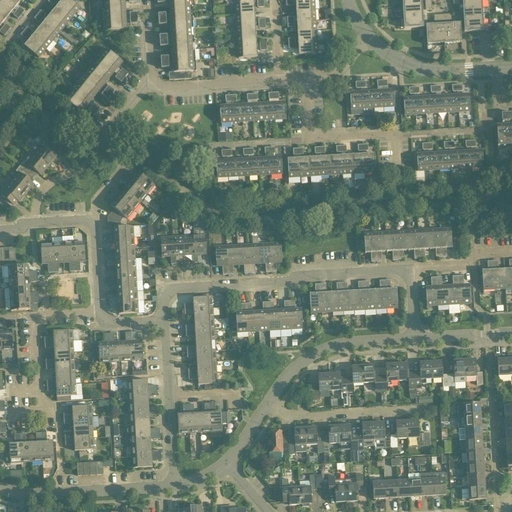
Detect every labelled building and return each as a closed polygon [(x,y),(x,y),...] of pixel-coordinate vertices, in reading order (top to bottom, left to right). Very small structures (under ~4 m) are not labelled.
[(1,0),(0,0),(0,12),(6,18),(13,10),(1,0)] [(18,0),(1,0),(13,10),(20,1),(18,0)] [(61,0),(58,5),(73,16),(80,8),(70,0),(61,0)] [(104,0),(105,10),(124,9),(124,4),(136,3),(135,0),(104,0)] [(169,9),(189,7),(188,0),(156,0),(157,4),(169,3),(169,9)] [(313,0),(310,0),(295,1),(296,12),(314,11),(313,0)] [(481,0),(461,0),(462,11),(482,9),(481,0)] [(254,3),(235,4),(236,15),(254,14),(254,3)] [(66,25),(73,16),(58,5),(51,13),(66,25)] [(422,17),(422,6),(402,7),(403,18),(422,17)] [(158,20),(189,18),(189,7),(169,9),(169,14),(158,14),(158,20)] [(105,21),(137,19),(137,13),(125,14),(124,9),(105,10),(105,21)] [(462,11),(463,21),(483,20),(482,9),(462,11)] [(314,11),(296,12),(296,22),(315,21),(314,11)] [(66,25),(51,13),(45,21),(59,33),(66,25)] [(236,15),(236,26),(255,25),(254,14),(236,15)] [(403,29),(418,28),(423,28),(422,17),(403,18),(403,29)] [(170,30),(190,29),(189,18),(158,20),(158,26),(170,25),(170,30)] [(137,19),(105,21),(106,32),(126,31),(125,25),(137,24),(137,19)] [(483,20),(463,21),(464,33),(483,31),(483,20)] [(52,42),(59,33),(45,21),(38,30),(52,42)] [(315,21),(296,22),(297,33),(316,32),(315,21)] [(460,24),(442,25),(444,44),(461,43),(460,24)] [(255,25),(236,26),(237,37),(256,36),(255,25)] [(425,26),(425,30),(426,45),(444,44),(442,25),(425,26)] [(159,42),(191,40),(190,29),(170,30),(171,35),(159,36),(159,42)] [(45,50),(52,42),(38,30),(31,38),(45,50)] [(316,43),(316,32),(297,33),(298,44),(316,43)] [(237,37),(237,48),(256,46),(256,36),(237,37)] [(45,50),(31,38),(24,47),(38,59),(45,50)] [(172,52),(191,50),(191,40),(159,42),(159,47),(171,46),(172,52)] [(316,43),(298,44),(298,55),(317,54),(316,43)] [(256,46),(237,48),(238,59),(257,58),(256,46)] [(160,63),(192,61),(191,50),(172,52),(172,57),(160,58),(160,63)] [(107,51),(100,59),(124,79),(128,75),(118,67),(122,63),(107,51)] [(93,68),(108,80),(111,76),(121,84),(124,79),(100,59),(93,68)] [(192,61),(160,63),(161,69),(173,68),(173,73),(168,73),(169,81),(191,80),(191,73),(193,72),(192,61)] [(93,68),(86,76),(110,96),(114,92),(105,84),(108,80),(93,68)] [(79,85),(94,97),(97,93),(107,100),(110,96),(86,76),(79,85)] [(79,85),(72,93),(97,113),(100,109),(91,101),(94,97),(79,85)] [(382,91),(383,108),(394,107),(393,90),(382,91)] [(361,109),(372,109),(371,91),(360,92),(361,109)] [(371,91),(372,109),(383,108),(382,91),(371,91)] [(361,109),(360,92),(349,93),(350,110),(361,109)] [(97,113),(72,93),(65,102),(80,114),(84,110),(93,117),(97,113)] [(447,113),(458,113),(457,95),(446,96),(447,113)] [(457,95),(458,113),(469,112),(468,95),(457,95)] [(436,97),(436,114),(447,113),(446,96),(436,97)] [(414,98),(415,115),(426,115),(425,97),(414,98)] [(426,115),(436,114),(436,97),(425,97),(426,115)] [(404,116),(415,115),(414,98),(403,98),(404,116)] [(263,104),(264,121),(275,120),(273,103),(263,104)] [(273,103),(275,120),(286,120),(285,103),(273,103)] [(241,105),(242,122),(253,122),(252,104),(241,105)] [(252,104),(253,122),(264,121),(263,104),(252,104)] [(230,106),(231,123),(242,122),(241,105),(230,106)] [(231,123),(230,106),(219,106),(220,124),(231,123)] [(508,145),(506,114),(501,114),(502,126),(496,126),(497,146),(508,145)] [(17,129),(21,124),(17,120),(13,126),(17,129)] [(33,155),(48,168),(48,167),(55,159),(58,154),(59,155),(59,154),(42,140),(38,145),(35,143),(28,151),(33,155)] [(461,169),(471,168),(470,151),(460,152),(461,169)] [(482,151),(470,151),(471,168),(483,168),(482,151)] [(439,170),(450,170),(449,152),(438,153),(439,170)] [(460,152),(449,152),(450,170),(461,169),(460,152)] [(428,171),(439,170),(438,153),(427,154),(428,171)] [(363,155),(364,174),(375,173),(374,154),(363,155)] [(417,172),(428,171),(427,154),(416,154),(417,172)] [(48,168),(33,155),(26,163),(24,161),(20,166),(32,177),(36,172),(41,176),(41,175),(48,168)] [(353,174),(364,174),(363,155),(352,156),(353,174)] [(330,157),(331,176),(342,175),(341,156),(330,157)] [(341,156),(342,175),(353,174),(352,156),(341,156)] [(270,158),(271,175),(282,175),(281,157),(270,158)] [(320,158),(321,176),(331,176),(330,157),(320,158)] [(259,159),(260,176),(271,175),(270,158),(259,159)] [(298,159),(299,178),(310,177),(309,158),(298,159)] [(309,158),(310,177),(321,176),(320,158),(309,158)] [(237,160),(238,177),(249,177),(248,159),(237,160)] [(248,159),(249,177),(260,176),(259,159),(248,159)] [(298,159),(287,160),(288,178),(288,184),(299,184),(299,178),(298,159)] [(226,161),(227,178),(238,177),(237,160),(226,161)] [(227,178),(226,161),(215,161),(216,179),(227,178)] [(32,177),(20,166),(15,172),(18,173),(11,182),(26,194),(33,186),(28,182),(32,177)] [(125,177),(147,195),(154,186),(139,174),(135,178),(128,173),(125,177)] [(125,191),(140,203),(147,195),(125,177),(121,181),(128,187),(125,191)] [(26,194),(11,182),(7,178),(2,185),(2,188),(0,190),(0,195),(6,200),(4,202),(12,209),(18,202),(19,203),(19,202),(26,194)] [(111,193),(133,211),(140,203),(125,191),(122,195),(115,189),(111,193)] [(133,211),(111,193),(108,197),(115,203),(111,208),(114,210),(107,218),(120,222),(123,218),(126,220),(133,211)] [(107,218),(108,229),(113,229),(114,234),(104,235),(105,240),(133,238),(133,227),(120,228),(120,222),(107,218)] [(450,229),(439,230),(441,258),(446,258),(445,249),(451,249),(450,229)] [(417,231),(419,260),(424,259),(424,250),(429,250),(428,230),(417,231)] [(439,230),(428,230),(429,250),(435,250),(435,259),(441,258),(439,230)] [(419,260),(417,231),(407,232),(408,251),(413,251),(414,260),(419,260)] [(396,232),(385,233),(386,253),(392,252),(392,261),(398,261),(396,232)] [(396,232),(398,261),(403,261),(402,252),(408,251),(407,232),(396,232)] [(385,233),(374,234),(376,262),(381,262),(381,253),(386,253),(385,233)] [(364,255),(364,254),(365,254),(370,254),(371,263),(376,262),(374,234),(363,234),(364,242),(359,242),(360,255),(364,255)] [(204,236),(193,237),(194,256),(197,256),(205,255),(205,256),(206,256),(204,236)] [(183,256),(182,237),(171,238),(173,257),(170,257),(170,261),(176,261),(175,257),(183,256)] [(193,237),(182,237),(183,256),(191,256),(192,260),(197,259),(197,256),(194,256),(193,237)] [(133,238),(105,240),(105,245),(114,245),(114,250),(134,249),(133,238)] [(173,257),(171,238),(160,239),(161,258),(162,258),(170,257),(173,257)] [(73,244),(74,272),(80,272),(79,263),(85,262),(84,243),(73,244)] [(63,264),(62,244),(51,245),(53,273),(58,273),(58,264),(63,264)] [(69,272),(74,272),(73,244),(62,244),(63,264),(68,263),(69,272)] [(258,245),(259,264),(265,264),(265,273),(271,273),(269,244),(258,245)] [(269,244),(271,273),(276,273),(275,264),(281,263),(280,244),(269,244)] [(47,274),(53,273),(51,245),(40,245),(41,265),(47,265),(47,274)] [(247,246),(249,274),(254,274),(254,265),(259,264),(258,245),(247,246)] [(226,247),(227,275),(233,275),(232,266),(238,266),(237,246),(226,247)] [(237,246),(238,266),(243,265),(244,274),(249,274),(247,246),(237,246)] [(227,275),(226,247),(215,248),(216,267),(222,267),(222,276),(227,275)] [(134,249),(114,250),(115,256),(106,256),(106,262),(134,260),(134,249)] [(134,260),(106,262),(106,267),(115,266),(116,272),(135,271),(134,260)] [(509,270),(503,270),(504,290),(511,289),(511,260),(508,261),(509,270)] [(497,261),(492,262),(494,290),(504,290),(503,270),(498,270),(497,261)] [(494,290),(492,262),(487,262),(487,271),(482,271),(481,271),(482,291),(494,290)] [(8,279),(37,277),(37,272),(28,272),(27,266),(8,268),(8,279)] [(135,271),(116,272),(116,277),(107,278),(107,283),(136,281),(135,271)] [(462,276),(457,277),(459,305),(470,305),(469,285),(463,285),(462,276)] [(37,277),(8,279),(9,290),(28,288),(28,283),(37,282),(37,277)] [(452,286),(447,286),(448,306),(448,311),(459,310),(459,305),(457,277),(452,277),(452,286)] [(437,306),(436,278),(430,278),(431,287),(425,288),(426,307),(437,306)] [(441,278),(436,278),(437,306),(448,306),(447,286),(441,287),(441,278)] [(136,281),(107,283),(108,288),(117,288),(117,293),(136,292),(136,281)] [(379,290),(374,291),(375,310),(386,309),(384,281),(379,281),(379,290)] [(390,281),(384,281),(386,309),(397,309),(396,289),(395,289),(390,290),(390,281)] [(358,292),(352,292),(353,311),(364,311),(363,282),(357,283),(358,292)] [(368,282),(363,282),(364,311),(375,310),(374,291),(369,291),(368,282)] [(343,312),(353,311),(352,292),(347,292),(346,283),(341,284),(343,312)] [(336,293),(331,293),(332,313),(343,312),(341,284),(336,284),(336,293)] [(310,314),(321,313),(320,285),(314,285),(315,294),(310,295),(310,294),(309,294),(310,314)] [(325,285),(320,285),(321,313),(332,313),(331,293),(325,294),(325,285)] [(28,288),(9,290),(10,300),(38,299),(38,293),(29,294),(28,288)] [(136,292),(117,293),(117,299),(108,299),(109,305),(137,303),(136,292)] [(183,305),(184,310),(192,310),(212,309),(212,298),(192,299),(192,305),(183,305)] [(38,299),(10,300),(10,312),(30,310),(29,304),(39,304),(38,299)] [(294,301),(289,302),(291,330),(302,329),(301,310),(295,310),(294,301)] [(284,311),(279,311),(280,331),(291,330),(289,302),(284,302),(284,311)] [(137,303),(109,305),(109,310),(118,309),(118,315),(138,314),(144,314),(143,303),(137,303)] [(262,312),(257,313),(258,332),(269,331),(267,303),(262,303),(262,312)] [(273,303),(267,303),(269,331),(280,331),(279,311),(273,312),(273,303)] [(247,333),(246,304),(240,305),(241,314),(235,314),(236,333),(247,333)] [(251,304),(246,304),(247,333),(258,332),(257,313),(251,313),(251,304)] [(212,309),(192,310),(184,310),(184,316),(193,315),(193,321),(213,319),(212,309)] [(185,327),(185,332),(192,332),(213,330),(213,319),(193,321),(194,326),(185,327)] [(0,322),(0,334),(1,352),(12,351),(11,331),(5,332),(5,323),(0,322)] [(213,330),(192,332),(185,332),(185,337),(194,337),(195,342),(214,341),(213,330)] [(44,344),(72,342),(72,331),(52,332),(52,338),(43,338),(44,344)] [(120,343),(121,362),(132,362),(130,333),(125,333),(125,342),(120,343)] [(130,333),(132,362),(143,361),(142,341),(136,342),(135,333),(130,333)] [(110,363),(108,334),(103,335),(103,344),(98,344),(99,363),(110,363)] [(108,334),(110,363),(121,362),(120,343),(114,343),(114,334),(108,334)] [(186,354),(192,353),(215,352),(214,341),(195,342),(195,348),(186,348),(186,354)] [(72,342),(44,344),(44,349),(53,349),(53,354),(73,353),(72,342)] [(215,352),(192,353),(186,354),(187,359),(196,358),(196,364),(215,363),(215,352)] [(73,353),(53,354),(54,359),(45,360),(45,365),(74,364),(73,353)] [(509,360),(507,360),(499,360),(499,355),(494,355),(494,361),(497,361),(498,377),(510,376),(509,360)] [(453,375),(447,375),(448,388),(454,387),(454,384),(465,384),(465,378),(464,361),(462,361),(462,358),(454,359),(455,361),(453,361),(453,375)] [(464,361),(465,378),(476,377),(476,386),(482,386),(482,373),(476,374),(475,360),(473,360),(473,358),(465,358),(465,360),(464,361)] [(16,360),(1,363),(2,369),(17,367),(16,360)] [(386,379),(380,379),(381,392),(386,391),(387,391),(386,387),(392,386),(391,382),(397,382),(396,365),(394,365),(394,362),(386,363),(387,365),(385,365),(385,369),(386,379)] [(441,362),(430,363),(431,380),(442,379),(442,388),(448,388),(447,375),(442,376),(441,362)] [(188,375),(192,375),(216,373),(215,363),(196,364),(196,369),(187,370),(188,375)] [(419,377),(414,377),(415,390),(421,389),(420,381),(431,380),(430,363),(419,363),(419,377)] [(74,364),(45,365),(45,371),(54,370),(55,376),(74,374),(74,364)] [(364,366),(362,367),(363,384),(374,383),(375,392),(381,392),(380,379),(374,379),(373,369),(373,366),(371,366),(371,364),(364,364),(364,366)] [(408,390),(415,390),(414,377),(408,378),(407,364),(396,365),(397,382),(408,381),(408,390)] [(352,385),(363,384),(362,367),(351,367),(352,381),(346,381),(346,387),(347,394),(353,393),(352,385)] [(330,374),(329,374),(330,392),(340,391),(341,400),(343,400),(343,407),(347,406),(347,400),(347,394),(346,387),(346,381),(340,381),(340,378),(340,374),(338,374),(338,372),(330,372),(330,374)] [(216,373),(192,375),(188,375),(188,380),(197,380),(197,386),(217,385),(216,373)] [(74,374),(55,376),(55,381),(46,382),(46,387),(75,385),(74,374)] [(313,395),(309,395),(309,402),(313,402),(319,401),(319,393),(330,392),(329,374),(317,375),(318,386),(318,389),(312,389),(313,395)] [(128,393),(157,391),(156,386),(147,386),(147,381),(127,382),(128,393)] [(75,385),(46,387),(47,392),(56,392),(56,402),(59,402),(70,401),(70,397),(75,396),(75,385)] [(157,391),(128,393),(129,404),(148,403),(148,397),(157,397),(157,391)] [(457,405),(458,418),(480,416),(479,406),(485,406),(484,401),(479,401),(479,404),(457,405)] [(148,403),(129,404),(129,414),(158,413),(157,408),(148,408),(148,403)] [(200,433),(211,433),(209,404),(204,405),(204,414),(199,414),(200,433)] [(214,404),(209,404),(211,433),(211,437),(222,437),(222,432),(221,425),(228,425),(228,414),(221,414),(221,413),(215,413),(214,404)] [(504,408),(504,419),(511,418),(511,405),(504,406),(504,404),(498,404),(498,409),(504,408)] [(189,434),(188,405),(182,406),(183,415),(177,415),(178,435),(189,434)] [(193,405),(188,405),(189,434),(200,433),(199,414),(193,414),(193,405)] [(63,414),(63,419),(91,417),(91,406),(71,408),(72,414),(63,414)] [(158,413),(129,414),(130,425),(149,424),(149,419),(158,418),(158,413)] [(480,416),(458,418),(458,430),(481,428),(481,426),(480,416)] [(91,417),(63,419),(63,425),(72,424),(73,430),(92,428),(91,417)] [(362,439),(356,439),(357,451),(362,451),(363,451),(363,447),(374,447),(372,424),(370,424),(370,421),(363,422),(363,424),(361,424),(362,439)] [(406,422),(407,439),(418,438),(419,447),(425,447),(424,434),(418,435),(417,421),(406,422)] [(396,436),(390,436),(391,449),(397,448),(396,440),(407,439),(406,422),(395,422),(396,436)] [(383,423),(372,424),(374,447),(374,450),(391,449),(390,436),(384,436),(383,423)] [(149,424),(130,425),(131,436),(159,434),(159,429),(150,430),(149,424)] [(328,441),(322,441),(323,454),(328,453),(329,453),(329,445),(339,444),(338,427),(337,427),(336,424),(329,425),(329,427),(327,427),(327,429),(328,441)] [(340,426),(338,427),(339,444),(340,451),(351,450),(351,452),(352,452),(357,451),(356,439),(350,439),(350,426),(348,426),(348,424),(340,424),(340,426)] [(465,441),(481,440),(481,430),(486,430),(486,425),(481,426),(481,428),(458,430),(459,442),(465,441)] [(294,443),(288,443),(289,456),(292,456),(295,455),(295,453),(306,452),(306,446),(305,429),(303,429),(303,426),(295,427),(295,429),(293,429),(294,443)] [(306,428),(305,429),(306,446),(316,445),(317,454),(323,454),(322,441),(316,441),(316,430),(316,428),(314,428),(314,426),(306,426),(306,428)] [(92,428),(73,430),(73,435),(64,436),(64,441),(93,439),(92,428)] [(289,456),(288,443),(282,444),(281,432),(267,433),(268,453),(282,452),(282,456),(289,456)] [(30,443),(31,462),(42,462),(41,433),(35,434),(36,443),(30,443)] [(41,433),(42,462),(53,461),(52,442),(46,442),(46,433),(41,433)] [(19,435),(21,463),(31,462),(30,443),(25,444),(24,434),(19,435)] [(159,434),(131,436),(131,447),(151,446),(150,440),(159,440),(159,434)] [(21,463),(19,435),(14,435),(14,444),(8,444),(9,464),(21,463)] [(93,439),(64,441),(64,446),(74,446),(74,452),(93,450),(93,439)] [(482,450),(481,440),(465,441),(466,453),(482,452),(482,454),(488,454),(487,450),(482,450)] [(506,445),(506,455),(511,454),(511,442),(505,443),(505,440),(500,441),(500,445),(506,445)] [(151,446),(131,447),(132,458),(160,456),(160,451),(151,451),(151,446)] [(482,452),(466,453),(466,465),(483,464),(482,454),(482,452)] [(511,454),(506,455),(507,465),(501,465),(502,470),(508,469),(508,473),(511,472),(511,454)] [(160,456),(132,458),(132,469),(152,468),(152,462),(161,461),(160,456)] [(466,465),(461,465),(462,477),(467,477),(484,476),(483,474),(483,464),(466,465)] [(248,466),(243,471),(249,477),(254,472),(248,466)] [(421,497),(433,497),(432,480),(432,473),(420,474),(421,497)] [(432,473),(432,480),(433,497),(446,496),(444,473),(432,473)] [(408,481),(409,498),(421,497),(420,474),(408,475),(408,481)] [(468,487),(464,488),(464,489),(484,488),(484,478),(489,478),(489,474),(483,474),(484,476),(467,477),(468,487)] [(310,487),(299,488),(300,505),(302,505),(302,508),(309,507),(309,505),(311,505),(310,491),(316,491),(316,489),(315,476),(309,476),(310,487)] [(355,476),(356,480),(345,481),(346,503),(357,502),(356,490),(362,490),(362,476),(355,476)] [(345,481),(334,482),(334,477),(327,478),(328,490),(334,490),(335,503),(346,503),(345,481)] [(373,500),(385,499),(384,483),(374,483),(374,478),(369,478),(369,484),(372,484),(373,500)] [(282,504),(288,503),(289,506),(300,505),(299,488),(288,489),(287,480),(281,480),(282,504)] [(397,499),(409,498),(408,481),(396,482),(397,499)] [(384,483),(385,499),(397,499),(396,482),(384,483)] [(464,490),(461,491),(461,501),(468,500),(468,501),(485,501),(485,503),(488,503),(491,503),(490,498),(485,498),(484,488),(464,489),(464,490)]
